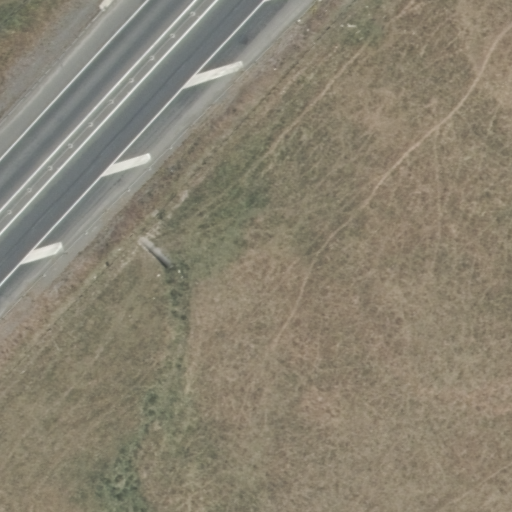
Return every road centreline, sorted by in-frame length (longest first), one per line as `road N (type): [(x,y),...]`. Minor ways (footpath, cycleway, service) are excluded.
road 1 (trunk): [(241,0),(0,259)]
road 2 (trunk): [(0,188),(175,0)]
